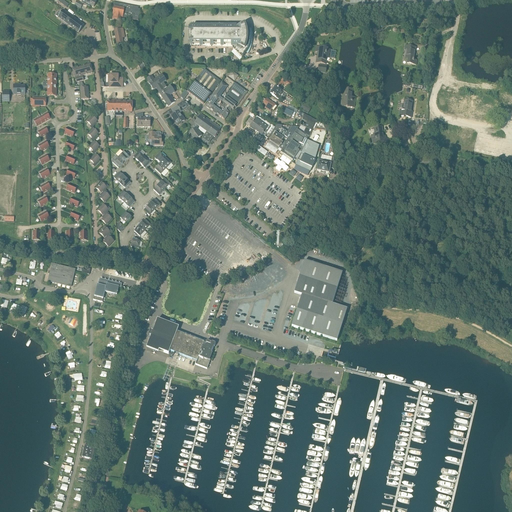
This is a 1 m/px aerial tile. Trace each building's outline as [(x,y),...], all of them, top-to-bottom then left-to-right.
[(76,1),(74,7),(80,10),(83,5),(76,1)] [(138,9),(138,8),(115,3),(113,16),(113,17),(108,16),(107,19),(108,19),(108,20),(112,20),(120,22),(121,18),(138,21),(140,10),(138,9)] [(84,26),(63,10),(58,18),(72,28),(74,26),(80,31),(84,26)] [(248,26),(247,24),(237,29),(235,27),(194,27),(194,29),(190,29),(190,34),(191,34),(191,42),(188,42),(189,44),(191,49),(196,49),(201,49),(212,49),(217,49),(227,49),(235,49),(233,50),(238,55),(242,59),(244,56),(246,53),(248,54),(250,50),(251,46),(252,42),(252,37),(252,33),(251,28),(249,29),(249,28),(248,26)] [(114,30),(117,45),(123,44),(122,36),(124,35),(123,28),(114,30)] [(316,63),(326,64),(327,61),(325,61),(326,58),(335,59),(336,51),(332,51),(332,50),(324,49),(324,48),(316,47),(315,52),(318,52),(317,63),(316,63)] [(414,60),(416,48),(405,47),(405,50),(406,51),(405,60),(408,60),(408,64),(412,64),(412,65),(416,65),(417,60),(414,60)] [(77,77),(74,78),(75,83),(84,81),(82,76),(92,74),(90,64),(81,67),(82,70),(81,70),(81,73),(77,74),(77,77)] [(72,69),(74,78),(77,77),(77,74),(81,73),(81,70),(82,70),(81,67),(72,69)] [(187,93),(203,105),(221,82),(204,70),(203,71),(198,77),(187,93)] [(56,97),(56,82),(57,75),(48,75),(48,96),(56,97)] [(109,83),(109,88),(118,88),(118,86),(123,86),(123,79),(118,79),(118,75),(110,75),(110,83),(109,83)] [(165,86),(163,83),(166,81),(162,75),(154,80),(152,76),(147,80),(153,90),(157,88),(159,91),(165,86)] [(247,92),(235,83),(227,77),(222,84),(214,96),(232,109),(233,110),(237,105),(237,106),(241,101),(247,92)] [(293,84),(287,79),(283,77),(279,81),(280,82),(277,86),(281,88),(283,85),(290,89),(293,84)] [(25,95),(25,87),(21,87),(21,85),(14,85),(14,95),(25,95)] [(174,103),(170,96),(174,93),(170,87),(167,89),(165,86),(159,91),(160,93),(160,94),(168,107),(174,103)] [(80,88),(81,100),(89,100),(88,87),(80,88)] [(283,93),(275,87),(273,90),(272,90),(271,90),(270,91),(270,93),(271,93),(270,94),(278,99),(282,94),(283,93)] [(352,97),(353,89),(344,89),(344,102),(342,102),(342,107),(355,108),(356,97),(352,97)] [(230,112),(232,109),(214,96),(206,107),(225,120),(230,113),(228,112),(228,111),(230,112)] [(275,105),(271,102),(267,99),(263,104),(267,107),(265,109),(270,112),(275,105)] [(411,112),(413,101),(404,100),(403,111),(399,110),(398,116),(411,118),(412,112),(411,112)] [(310,104),(305,101),(301,108),(303,109),(302,112),(307,114),(311,109),(308,108),(310,104)] [(123,112),(132,112),(133,102),(123,102),(123,112)] [(185,121),(179,113),(189,106),(190,107),(187,105),(188,105),(186,104),(183,102),(172,110),(175,114),(171,116),(178,125),(185,121)] [(50,119),(48,115),(47,113),(40,116),(44,122),(50,119)] [(137,127),(150,128),(150,119),(145,119),(145,118),(143,118),(143,114),(136,115),(136,118),(138,118),(137,127)] [(215,137),(221,129),(201,115),(198,119),(195,124),(194,125),(198,128),(199,126),(215,137)] [(37,126),(44,122),(40,116),(33,120),(37,126)] [(90,127),(91,129),(97,123),(96,122),(97,121),(92,116),(87,122),(91,126),(90,127)] [(257,117),(256,119),(251,126),(256,130),(255,131),(256,131),(259,126),(265,130),(264,132),(268,134),(274,126),(270,124),(257,117)] [(313,128),(315,124),(317,121),(311,118),(310,121),(308,128),(312,130),(313,128)] [(197,129),(198,128),(194,125),(192,128),(195,130),(189,134),(192,138),(193,137),(195,140),(193,142),(194,142),(202,136),(197,129)] [(265,130),(259,126),(256,131),(255,131),(262,136),(264,132),(265,130)] [(49,133),(46,128),(45,127),(38,132),(41,138),(49,133)] [(371,136),(373,144),(373,143),(380,142),(380,143),(386,142),(385,137),(384,137),(382,127),(374,129),(375,135),(371,136)] [(67,128),(65,133),(64,134),(73,137),(75,131),(67,128)] [(299,128),(291,128),(287,134),(286,133),(280,129),(280,128),(275,128),(267,140),(269,142),(268,143),(272,146),(278,150),(279,148),(281,146),(282,145),(284,147),(292,137),(297,130),(299,128)] [(311,132),(312,131),(306,128),(303,134),(297,130),(292,137),(284,147),(281,152),(280,154),(292,162),(293,161),(299,152),(301,153),(305,145),(311,132)] [(90,140),(92,142),(98,136),(97,135),(98,133),(93,129),(88,135),(92,138),(90,140)] [(162,141),(162,136),(156,136),(156,133),(148,132),(146,132),(146,134),(146,138),(148,138),(148,140),(154,141),(154,145),(163,146),(163,141),(162,141)] [(307,154),(312,142),(316,134),(311,132),(305,145),(301,153),(295,165),(310,172),(315,161),(316,158),(307,154)] [(49,147),(46,142),(46,141),(38,146),(42,151),(49,147)] [(76,145),(72,143),(68,141),(65,148),(73,151),(76,145)] [(93,151),(91,153),(93,154),(99,149),(98,148),(99,146),(94,142),(89,148),(93,151)] [(129,157),(125,153),(124,152),(118,157),(123,161),(124,161),(125,162),(129,157)] [(140,162),(145,157),(139,152),(134,158),(138,162),(139,161),(140,161),(140,162)] [(162,163),(166,158),(160,153),(155,159),(159,163),(160,162),(161,162),(162,163)] [(50,161),(47,156),(46,155),(39,159),(42,165),(50,161)] [(76,159),(73,157),(68,155),(65,161),(74,165),(76,159)] [(95,167),(96,166),(100,161),(99,160),(100,159),(95,155),(90,161),(94,164),(92,166),(95,167)] [(331,162),(320,160),(321,156),(320,156),(317,171),(329,173),(330,169),(335,170),(336,168),(334,158),(332,158),(331,162)] [(122,162),(123,161),(118,157),(112,163),(118,168),(123,164),(122,162)] [(145,169),(151,163),(145,157),(140,162),(141,163),(141,164),(145,169)] [(162,165),(166,169),(172,164),(166,158),(162,163),(162,164),(162,165)] [(166,169),(162,165),(161,166),(160,166),(159,165),(155,170),(161,175),(162,174),(163,176),(165,176),(169,172),(166,169)] [(50,175),(47,170),(47,169),(39,173),(43,179),(50,175)] [(77,173),(73,171),(69,169),(66,175),(74,179),(77,173)] [(120,184),(124,179),(123,179),(123,178),(124,177),(120,172),(114,178),(120,184)] [(125,189),(131,183),(126,179),(125,180),(124,179),(120,184),(125,189)] [(161,185),(165,190),(171,184),(164,179),(160,183),(161,184),(161,185)] [(51,188),(48,183),(47,182),(40,187),(43,193),(51,188)] [(77,187),(74,185),(69,183),(66,190),(75,193),(77,187)] [(105,186),(102,183),(96,189),(101,193),(102,192),(103,193),(105,190),(109,187),(107,185),(105,186)] [(159,196),(165,190),(161,185),(159,186),(158,186),(154,190),(159,196)] [(110,197),(106,193),(107,192),(105,190),(103,193),(100,196),(101,197),(100,198),(104,203),(110,197)] [(124,203),(128,198),(127,198),(127,197),(128,196),(123,191),(118,197),(124,203)] [(49,203),(46,198),(45,197),(38,201),(41,207),(49,203)] [(80,201),(77,199),(72,197),(69,204),(78,207),(80,201)] [(129,208),(135,202),(130,198),(130,199),(129,199),(128,198),(124,203),(129,208)] [(161,205),(159,203),(155,199),(150,204),(151,204),(151,205),(151,206),(155,210),(161,205)] [(107,209),(103,205),(98,211),(103,215),(104,214),(105,215),(107,212),(110,209),(109,207),(107,209)] [(150,216),(155,210),(151,206),(150,207),(149,207),(148,206),(144,211),(150,216)] [(49,217),(47,213),(46,211),(38,216),(42,222),(49,217)] [(81,215),(77,213),(73,211),(70,218),(78,221),(81,215)] [(112,219),(108,216),(108,215),(109,214),(107,212),(105,215),(102,218),(103,219),(102,220),(106,225),(112,219)] [(126,224),(126,223),(130,219),(130,218),(130,217),(130,216),(126,212),(120,218),(126,224)] [(151,225),(146,220),(145,220),(141,224),(141,225),(141,226),(146,231),(151,225)] [(140,237),(146,231),(141,226),(140,227),(139,227),(138,227),(134,231),(140,237)] [(110,229),(109,231),(105,228),(100,233),(104,238),(106,236),(107,237),(109,234),(112,231),(110,229)] [(114,241),(110,238),(110,237),(111,236),(109,234),(107,237),(104,240),(105,241),(104,243),(108,247),(114,241)] [(141,241),(136,240),(135,240),(134,241),(132,241),(131,247),(139,249),(141,241)] [(302,296),(298,307),(292,327),(337,342),(347,310),(332,305),(342,273),(305,261),(294,293),(302,296)] [(76,270),(74,269),(52,264),(48,281),(57,284),(58,281),(72,284),(75,273),(76,270)] [(97,285),(94,300),(102,302),(105,292),(117,295),(118,293),(118,292),(119,287),(104,283),(104,282),(101,281),(99,289),(97,288),(98,285),(97,285)] [(5,308),(7,309),(9,301),(3,300),(1,310),(4,311),(5,308)] [(29,317),(36,320),(40,310),(32,308),(29,317)] [(37,322),(42,326),(47,319),(43,316),(37,322)] [(197,362),(205,343),(203,342),(184,334),(185,331),(157,320),(153,331),(151,331),(152,329),(151,329),(148,337),(149,336),(151,336),(147,348),(175,359),(176,354),(197,362)] [(49,323),(46,329),(52,332),(55,325),(49,323)] [(54,336),(58,340),(63,335),(59,331),(54,336)] [(63,349),(70,344),(66,339),(59,345),(63,349)] [(215,347),(215,343),(212,342),(211,343),(204,340),(203,342),(205,343),(197,362),(196,365),(207,369),(210,360),(209,359),(213,347),(215,347)] [(73,349),(66,352),(68,358),(76,354),(73,349)] [(95,448),(94,447),(85,445),(82,457),(93,460),(95,448)] [(56,501),(55,508),(62,509),(63,503),(56,501)]
